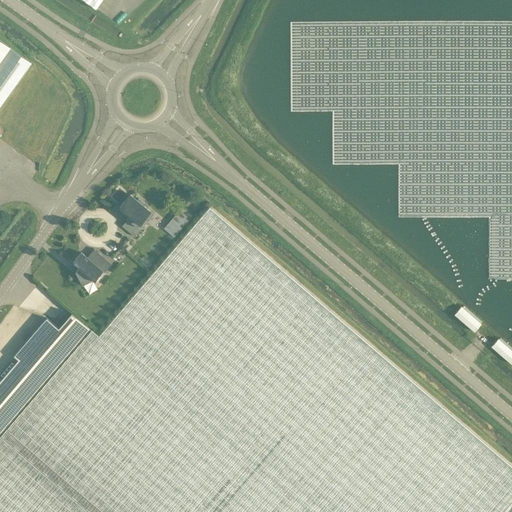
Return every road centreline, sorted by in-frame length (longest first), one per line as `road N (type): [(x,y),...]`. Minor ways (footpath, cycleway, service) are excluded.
road 1 (tertiary): [(221,166),(511,415)]
road 2 (unclassified): [(0,296),(77,186)]
